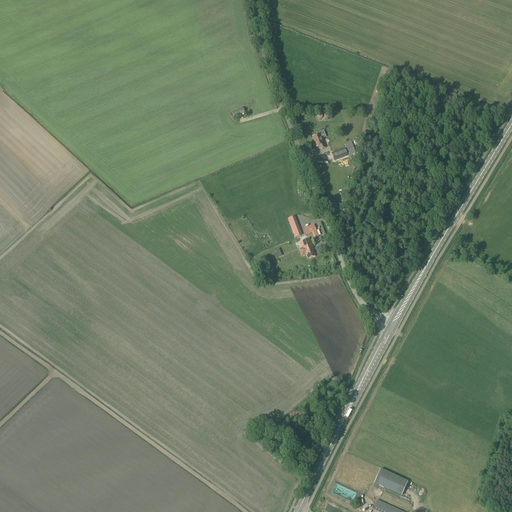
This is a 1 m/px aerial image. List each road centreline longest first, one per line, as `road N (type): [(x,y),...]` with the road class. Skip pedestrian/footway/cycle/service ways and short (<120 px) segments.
road 1 (unclassified): [(390,327),(344,275),(262,57),(254,0)]
road 2 (track): [(245,511),(0,332)]
road 3 (secondary): [(390,327),(511,123)]
road 4 (secondary): [(297,510),(390,327)]
